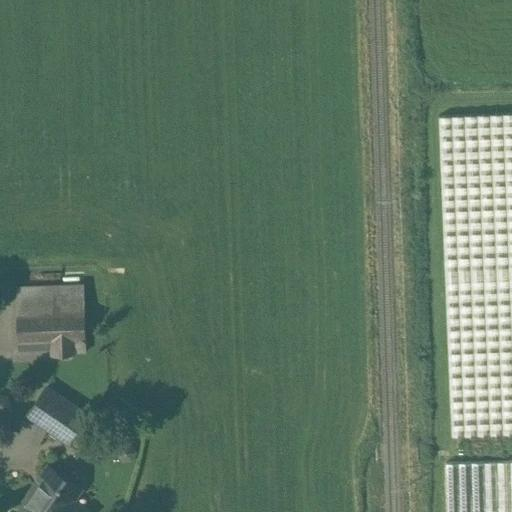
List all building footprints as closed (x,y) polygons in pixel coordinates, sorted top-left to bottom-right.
[(511,111),(437,114),(444,436),(511,432),(511,111)] [(84,285),(16,287),(18,341),(52,339),(52,348),(53,354),(54,354),(54,349),(71,348),(72,353),(74,353),(74,351),(86,350),(84,285)] [(52,339),(18,341),(18,350),(52,348),(52,339)] [(87,414),(46,387),(29,414),(69,441),(87,414)] [(511,511),(511,462),(445,464),(446,511),(511,511)] [(51,467),(37,487),(35,486),(25,501),(27,502),(20,511),(62,511),(70,502),(80,487),(51,467)] [(70,502),(62,511),(80,511),(80,509),(70,502)]
